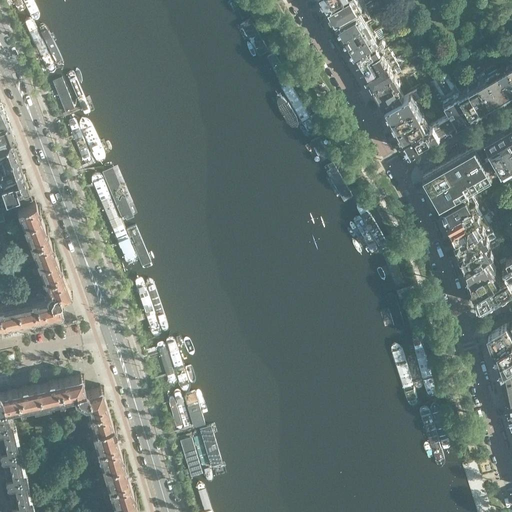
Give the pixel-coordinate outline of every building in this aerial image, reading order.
[(13,0),(18,10),(19,11),(20,11),(21,11),(22,11),(23,10),(24,10),(24,9),(25,9),(25,8),(25,7),(21,0),(13,0)] [(23,0),(32,16),(33,17),(34,18),(35,18),(36,18),(37,18),(38,17),(39,17),(39,16),(40,16),(40,15),(40,14),(40,13),(40,12),(34,0),(23,0)] [(247,0),(237,0),(246,16),(254,12),(247,0)] [(365,4),(363,0),(338,0),(327,6),(336,21),(357,9),(365,4)] [(343,33),(364,21),(358,11),(337,23),(343,33)] [(25,21),(25,22),(48,70),(49,71),(50,71),(51,71),(52,71),(53,71),(54,71),(55,70),(56,69),(56,68),(57,68),(57,67),(57,66),(34,18),(33,18),(32,17),(31,17),(30,17),(29,17),(28,17),(27,18),(26,19),(26,20),(25,21)] [(250,17),(237,26),(257,58),(270,50),(250,17)] [(349,44),(369,32),(372,30),(366,20),(343,33),(349,44)] [(64,60),(63,59),(49,29),(44,23),(44,22),(43,22),(42,22),(41,22),(41,23),(40,23),(40,24),(41,32),(56,62),(56,63),(57,64),(58,65),(59,66),(60,66),(61,67),(62,67),(63,68),(64,66),(64,65),(64,64),(64,63),(64,61),(64,60)] [(355,54),(375,42),(369,32),(349,44),(355,54)] [(378,66),(372,56),(381,50),(379,45),(385,42),(383,38),(375,42),(355,54),(366,73),(378,66)] [(280,49),(269,55),(284,78),(294,72),(280,49)] [(395,72),(390,63),(383,49),(381,50),(372,56),(378,66),(366,73),(373,85),(395,72)] [(399,85),(403,83),(401,81),(406,78),(412,90),(422,85),(410,64),(395,72),(373,85),(385,106),(404,95),(399,85)] [(511,90),(511,70),(508,64),(499,70),(511,91),(511,90)] [(85,110),(67,69),(61,71),(79,113),(80,114),(81,114),(82,114),(83,114),(84,113),(85,112),(85,111),(85,110)] [(410,150),(457,123),(457,122),(462,120),(472,114),(460,92),(447,70),(433,79),(439,90),(445,100),(451,111),(448,113),(428,124),(404,138),(403,139),(410,149),(410,150)] [(511,91),(499,70),(489,76),(501,97),(511,91)] [(501,97),(489,76),(479,81),(492,103),(501,97)] [(439,90),(433,79),(429,81),(436,92),(439,90)] [(65,113),(74,110),(62,80),(53,83),(65,113)] [(281,85),(281,86),(310,134),(310,135),(311,135),(312,135),(313,135),(314,135),(315,135),(316,134),(317,133),(317,132),(318,131),(318,130),(290,82),(290,81),(289,81),(288,80),(287,80),(286,80),(285,80),(284,80),(283,81),(282,82),(281,83),(281,84),(281,85)] [(492,103),(479,81),(470,87),(482,108),(492,103)] [(482,108),(470,87),(460,92),(472,114),(482,108)] [(277,90),(279,105),(290,123),(299,128),(299,117),(290,100),(277,90)] [(445,100),(439,90),(436,92),(442,102),(445,100)] [(391,117),(416,103),(414,99),(416,98),(412,91),(404,95),(385,106),(391,117)] [(451,111),(445,100),(442,102),(448,113),(451,111)] [(397,128),(422,114),(420,110),(422,109),(418,102),(416,103),(391,117),(397,128)] [(404,138),(428,124),(426,121),(428,120),(424,113),(422,114),(397,128),(404,138)] [(69,119),(69,124),(83,160),(84,161),(85,161),(85,162),(86,162),(87,162),(88,162),(89,162),(90,161),(91,160),(91,159),(91,158),(77,120),(74,117),(69,119)] [(8,119),(0,121),(0,140),(14,136),(8,119)] [(89,122),(101,155),(101,156),(102,156),(102,157),(103,157),(104,157),(105,157),(106,156),(107,156),(107,155),(107,154),(107,153),(94,120),(93,120),(93,119),(92,119),(91,119),(90,119),(89,120),(89,121),(89,122)] [(441,207),(442,208),(442,207),(448,218),(474,203),(509,183),(511,181),(511,122),(486,138),(485,138),(476,144),(475,144),(462,152),(461,152),(445,161),(444,162),(445,162),(437,166),(432,169),(424,174),(423,174),(424,175),(430,186),(433,191),(440,203),(440,204),(440,205),(441,204),(442,207),(441,207)] [(0,163),(18,158),(15,150),(16,150),(14,145),(17,144),(14,136),(0,140),(0,163)] [(320,163),(332,155),(320,136),(308,143),(320,163)] [(0,187),(28,178),(25,169),(22,170),(21,165),(20,165),(18,158),(0,163),(0,187)] [(334,161),(325,167),(345,202),(354,197),(334,161)] [(133,214),(112,165),(102,169),(123,218),(133,214)] [(91,178),(127,261),(128,262),(129,263),(130,263),(131,263),(132,263),(133,263),(134,263),(135,263),(135,262),(136,262),(137,261),(138,260),(138,259),(138,258),(138,257),(103,173),(102,172),(101,172),(100,171),(99,171),(98,171),(97,171),(96,172),(95,172),(94,173),(93,173),(93,174),(92,175),(92,176),(91,177),(91,178)] [(32,198),(30,191),(28,187),(31,186),(28,178),(0,187),(0,198),(6,197),(7,200),(1,202),(3,208),(32,198)] [(39,211),(40,210),(40,209),(39,206),(37,205),(34,197),(32,198),(33,202),(17,209),(18,213),(20,213),(24,223),(41,216),(39,211)] [(453,230),(479,216),(490,209),(484,198),(474,203),(448,219),(451,226),(453,230)] [(357,207),(377,244),(378,245),(379,246),(380,247),(381,247),(382,248),(383,249),(385,249),(386,249),(386,248),(386,246),(386,245),(386,243),(386,242),(386,240),(386,239),(365,204),(364,203),(364,202),(363,202),(362,202),(361,202),(360,202),(359,202),(358,203),(357,204),(357,205),(357,206),(357,207)] [(353,219),(353,220),(371,252),(372,252),(373,253),(374,253),(375,253),(376,252),(377,252),(377,251),(378,251),(378,250),(378,249),(378,248),(378,247),(360,216),(360,215),(359,215),(358,215),(357,215),(356,215),(355,216),(354,217),(354,218),(353,218),(353,219)] [(47,231),(48,229),(47,226),(45,225),(41,216),(24,223),(22,223),(25,231),(27,231),(30,238),(28,239),(30,244),(49,236),(47,231)] [(458,242),(483,228),(486,227),(479,216),(453,230),(456,238),(458,242)] [(136,224),(127,228),(142,266),(152,262),(136,224)] [(462,255),(488,240),(490,239),(483,228),(458,242),(457,243),(461,250),(460,251),(462,255)] [(57,256),(54,248),(54,246),(53,242),(51,242),(49,236),(30,244),(32,248),(34,248),(37,255),(35,256),(38,264),(40,263),(57,256)] [(499,249),(511,242),(508,237),(498,243),(497,246),(499,249)] [(466,267),(487,256),(493,253),(495,252),(488,240),(462,255),(465,263),(466,267)] [(385,256),(397,295),(397,296),(398,297),(399,298),(400,299),(401,299),(402,299),(403,300),(403,299),(404,298),(404,297),(405,296),(405,295),(405,294),(405,293),(405,292),(405,291),(393,254),(393,253),(393,252),(392,252),(391,251),(390,250),(389,250),(388,250),(388,251),(387,251),(386,251),(386,252),(385,253),(385,254),(385,255),(385,256)] [(503,262),(496,251),(495,252),(493,253),(499,264),(501,263),(503,262)] [(63,273),(61,268),(61,267),(62,265),(61,262),(59,261),(57,256),(40,263),(44,275),(42,275),(44,280),(46,279),(63,273)] [(470,280),(492,268),(494,267),(487,256),(466,267),(466,268),(470,280)] [(508,274),(504,267),(501,263),(499,264),(497,265),(503,277),(508,274)] [(475,293),(498,280),(492,268),(470,280),(475,293)] [(70,295),(71,292),(72,291),(69,289),(63,273),(46,279),(49,288),(47,288),(45,294),(45,295),(35,298),(39,315),(57,311),(60,312),(62,309),(61,306),(59,300),(61,297),(67,295),(70,295)] [(502,294),(509,289),(511,287),(511,280),(508,274),(503,277),(498,280),(475,293),(478,303),(483,305),(483,304),(501,293),(502,294)] [(161,331),(161,330),(144,278),(141,276),(141,275),(140,275),(139,275),(138,275),(137,276),(136,277),(136,278),(135,281),(152,332),(152,333),(153,334),(154,334),(155,334),(155,335),(156,335),(157,335),(158,334),(159,334),(159,333),(160,333),(161,332),(161,331)] [(146,284),(162,329),(163,329),(163,330),(164,330),(165,330),(166,329),(167,329),(168,328),(169,327),(169,326),(155,282),(154,281),(153,280),(153,279),(152,278),(151,277),(150,277),(149,276),(148,276),(147,277),(146,278),(146,279),(146,280),(146,281),(146,282),(146,283),(146,284)] [(404,322),(396,292),(386,295),(395,324),(396,327),(397,329),(398,330),(399,331),(400,331),(401,331),(402,331),(403,330),(404,329),(404,328),(405,327),(405,325),(404,322)] [(39,315),(35,298),(35,296),(30,297),(30,299),(16,302),(20,320),(28,318),(30,319),(34,318),(35,317),(39,315)] [(20,320),(16,302),(2,305),(2,303),(0,303),(0,318),(1,324),(6,323),(8,324),(11,323),(12,322),(20,320)] [(409,303),(412,324),(413,324),(413,325),(414,325),(414,326),(415,326),(416,326),(417,326),(418,326),(419,325),(419,324),(420,324),(420,323),(420,322),(416,302),(409,303)] [(493,348),(511,336),(511,326),(509,321),(506,323),(490,333),(489,335),(490,338),(488,339),(490,343),(491,343),(493,348)] [(410,336),(410,337),(425,391),(425,392),(426,393),(427,394),(427,395),(428,395),(429,396),(430,397),(431,397),(432,397),(433,397),(434,397),(435,396),(435,395),(436,394),(436,393),(436,392),(436,390),(436,389),(436,388),(420,334),(420,333),(419,333),(418,332),(417,332),(416,332),(415,332),(414,332),(413,332),(412,333),(412,334),(411,334),(411,335),(410,336)] [(165,339),(181,385),(181,386),(182,387),(183,388),(184,389),(185,389),(186,390),(187,390),(188,390),(189,389),(189,388),(190,387),(190,386),(191,385),(191,384),(191,383),(191,382),(191,381),(174,336),(173,335),(172,334),(171,334),(170,334),(169,334),(168,334),(167,334),(167,335),(166,335),(166,336),(165,337),(165,338),(165,339)] [(511,336),(493,348),(497,361),(511,351),(511,336)] [(158,346),(158,347),(169,381),(169,382),(170,382),(170,383),(171,384),(172,384),(173,385),(174,385),(175,385),(176,384),(176,383),(177,382),(177,381),(177,380),(177,379),(166,344),(166,343),(165,342),(164,341),(163,341),(162,341),(161,341),(160,341),(159,342),(158,342),(158,343),(158,344),(157,345),(158,346)] [(391,349),(391,351),(405,397),(406,399),(406,401),(408,403),(409,405),(410,406),(411,407),(413,409),(414,410),(415,408),(415,406),(416,405),(416,403),(416,401),(416,398),(416,396),(415,394),(402,348),(401,346),(400,345),(399,344),(396,343),(395,344),(393,344),(392,346),(391,347),(391,349)] [(502,374),(511,367),(511,351),(497,361),(502,374)] [(511,367),(502,374),(503,376),(502,376),(509,407),(509,408),(509,410),(509,411),(511,410),(511,367)] [(108,406),(103,390),(103,386),(100,384),(97,386),(87,389),(85,388),(82,378),(83,374),(80,373),(77,375),(58,379),(62,396),(71,394),(71,396),(86,404),(88,404),(90,411),(108,406)] [(62,397),(62,396),(58,379),(54,380),(52,379),(49,379),(48,381),(37,383),(41,402),(50,400),(50,399),(57,397),(57,398),(62,397)] [(41,402),(37,383),(27,386),(26,384),(22,385),(21,387),(16,388),(20,404),(21,407),(26,405),(25,404),(32,403),(33,404),(41,402)] [(6,407),(20,404),(16,388),(0,392),(0,391),(0,422),(12,420),(12,418),(9,416),(8,416),(6,407)] [(174,392),(184,425),(184,426),(185,427),(186,428),(187,429),(188,429),(189,430),(190,429),(190,428),(191,427),(191,426),(191,425),(191,424),(181,389),(181,388),(180,388),(179,388),(178,388),(177,388),(176,388),(176,389),(175,390),(174,391),(174,392)] [(193,390),(184,392),(193,427),(202,424),(193,390)] [(169,400),(177,427),(177,428),(178,428),(178,429),(179,429),(180,429),(181,429),(181,428),(182,428),(182,427),(183,426),(175,398),(175,397),(174,397),(174,396),(173,396),(172,396),(171,396),(170,397),(169,398),(169,399),(169,400)] [(430,406),(431,408),(442,444),(443,445),(444,447),(445,448),(446,450),(447,451),(448,452),(449,453),(450,453),(450,452),(451,451),(451,449),(451,448),(451,446),(451,444),(451,443),(451,441),(439,406),(438,404),(437,403),(437,402),(435,402),(433,402),(432,403),(431,404),(431,405),(430,406)] [(112,422),(109,411),(108,406),(90,411),(88,412),(90,417),(92,417),(95,427),(112,422)] [(420,411),(420,413),(433,455),(434,458),(435,459),(436,461),(438,463),(439,464),(440,465),(441,466),(443,467),(443,465),(444,463),(444,462),(445,460),(445,458),(445,456),(445,454),(444,452),(431,410),(430,408),(428,407),(427,406),(425,406),(423,406),(422,407),(420,408),(420,409),(420,411)] [(0,436),(15,433),(12,420),(0,422),(0,436)] [(122,453),(119,443),(115,429),(116,428),(114,423),(113,422),(112,422),(95,427),(91,428),(93,435),(95,434),(97,442),(96,443),(98,452),(100,452),(103,459),(101,460),(103,467),(124,460),(124,459),(125,457),(124,454),(122,453)] [(213,467),(224,463),(213,425),(201,429),(213,467)] [(193,436),(194,437),(204,477),(205,478),(205,479),(206,479),(206,480),(207,480),(208,481),(209,481),(210,481),(211,480),(212,480),(212,479),(212,478),(213,477),(213,476),(213,475),(202,435),(202,434),(201,433),(200,432),(200,431),(199,430),(198,430),(197,430),(196,429),(195,430),(195,431),(194,432),(194,433),(194,434),(193,435),(193,436)] [(184,434),(184,435),(194,471),(195,472),(196,473),(197,473),(198,473),(199,473),(200,472),(201,471),(201,470),(192,433),(191,433),(191,432),(190,432),(189,432),(189,431),(188,431),(187,432),(186,432),(185,433),(184,434)] [(17,442),(15,433),(0,436),(0,447),(1,451),(20,446),(19,442),(17,442)] [(21,460),(19,451),(21,451),(20,446),(1,451),(4,464),(21,460)] [(23,469),(21,460),(4,464),(7,477),(26,473),(25,468),(23,469)] [(133,490),(130,481),(126,468),(127,466),(126,463),(124,462),(124,460),(103,467),(105,473),(107,473),(109,480),(107,481),(110,490),(112,490),(114,497),(112,497),(114,504),(135,498),(135,497),(136,494),(135,491),(133,490)] [(27,487),(25,478),(27,478),(26,473),(7,477),(10,491),(27,487)] [(199,484),(199,485),(199,487),(199,488),(199,490),(199,492),(205,511),(214,511),(207,489),(206,488),(206,486),(205,485),(204,484),(203,483),(202,482),(201,481),(200,480),(200,481),(199,483),(199,484)] [(29,496),(27,487),(10,491),(13,504),(32,500),(31,495),(29,496)] [(139,511),(137,505),(139,503),(138,500),(136,499),(135,498),(114,504),(116,511),(118,510),(118,511),(139,511)] [(32,511),(31,505),(33,505),(32,500),(13,504),(14,511),(32,511)]
